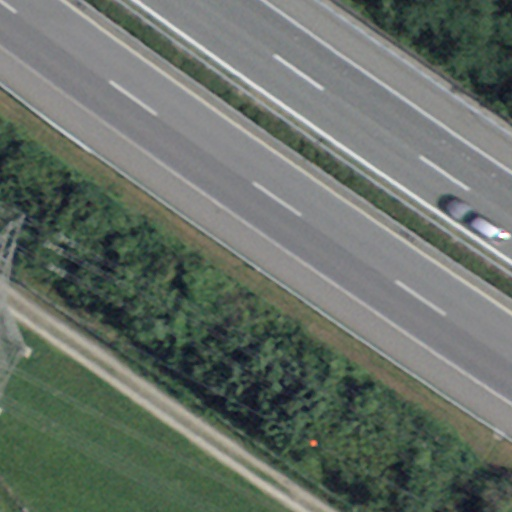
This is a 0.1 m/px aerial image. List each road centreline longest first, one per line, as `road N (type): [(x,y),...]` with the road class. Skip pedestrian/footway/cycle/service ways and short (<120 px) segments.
road 1 (motorway): [(0,4),(511,361)]
road 2 (motorway): [(511,230),(180,0)]
road 3 (track): [(0,301),(323,511)]
